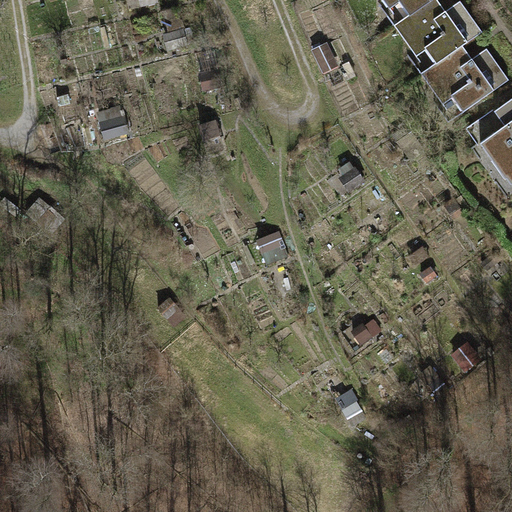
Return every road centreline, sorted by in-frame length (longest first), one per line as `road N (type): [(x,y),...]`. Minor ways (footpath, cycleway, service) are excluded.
road 1 (track): [(277,0),(310,89),(302,112),(286,119),(271,109),(213,0)]
road 2 (track): [(16,0),(34,126),(11,140),(0,135)]
